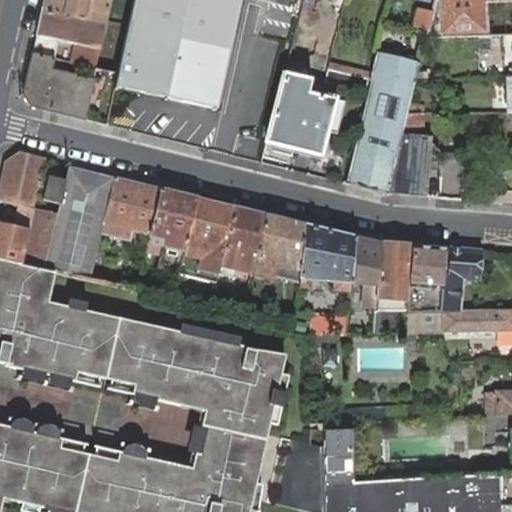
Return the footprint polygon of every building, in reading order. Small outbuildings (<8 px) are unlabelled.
[(110,0),(44,0),(42,11),(105,26),(106,20),(110,0)] [(133,0),(128,25),(117,74),(113,91),(116,91),(116,88),(163,99),(163,101),(166,102),(166,99),(212,108),(211,110),(215,111),(215,109),(239,0),(133,0)] [(438,0),(439,37),(488,34),(486,3),(485,0),(438,0)] [(418,10),(413,28),(427,31),(431,12),(418,10)] [(105,26),(42,11),(36,36),(32,54),(41,56),(52,59),(57,40),(74,45),(99,51),(105,26)] [(345,184),(388,195),(402,134),(407,114),(410,103),(415,81),(420,62),(420,60),(424,43),(425,38),(427,31),(413,28),(409,27),(401,58),(376,52),(366,88),(368,89),(367,94),(345,184)] [(433,37),(425,38),(424,43),(420,60),(432,60),(433,37)] [(69,63),(95,69),(99,51),(74,45),(69,63)] [(84,120),(106,125),(113,91),(117,74),(95,69),(93,80),(38,67),(41,56),(32,54),(29,65),(22,95),(31,107),(84,120)] [(267,142),(262,158),(289,164),(293,148),(318,155),(324,132),(335,135),(344,102),(307,94),(310,80),(285,74),(267,142)] [(410,103),(407,114),(416,114),(418,105),(410,103)] [(407,114),(402,134),(421,137),(420,114),(416,114),(407,114)] [(402,134),(388,195),(426,198),(431,144),(431,137),(421,137),(402,134)] [(8,157),(0,195),(35,202),(44,161),(19,154),(8,157)] [(29,230),(21,266),(52,273),(91,282),(93,271),(101,234),(114,178),(69,167),(65,182),(61,205),(58,215),(34,209),(29,230)] [(42,200),(61,205),(65,182),(47,178),(42,200)] [(161,190),(114,178),(101,234),(129,240),(131,230),(150,234),(161,190)] [(148,243),(146,252),(160,255),(156,270),(179,274),(185,250),(189,234),(197,199),(161,190),(150,234),(149,236),(148,243)] [(179,274),(214,282),(216,273),(218,266),(233,207),(197,199),(189,234),(185,250),(179,274)] [(216,273),(214,282),(216,283),(218,272),(220,275),(231,277),(233,276),(235,270),(250,275),(254,260),(265,216),(233,207),(218,266),(216,273)] [(254,260),(250,275),(271,281),(276,265),(300,271),(304,225),(265,216),(254,260)] [(0,223),(0,260),(21,266),(29,230),(21,228),(0,223)] [(300,271),(299,288),(309,289),(310,281),(333,283),(332,291),(348,292),(349,283),(353,237),(304,225),(300,271)] [(380,244),(353,237),(349,283),(376,286),(380,244)] [(375,309),(406,312),(407,300),(411,247),(383,244),(380,244),(376,286),(376,298),(375,309)] [(444,249),(411,247),(407,300),(406,312),(406,313),(419,313),(439,312),(444,249)] [(477,252),(444,249),(439,312),(441,312),(458,312),(460,278),(475,280),(478,277),(479,255),(477,252)] [(0,260),(0,362),(5,364),(5,366),(72,382),(75,372),(135,386),(133,396),(186,409),(189,399),(205,403),(203,412),(200,427),(212,431),(211,433),(239,441),(241,437),(264,442),(272,407),(278,408),(281,407),(283,404),(284,402),(284,399),(281,394),(279,392),(275,392),(284,356),(251,350),(60,305),(59,310),(44,307),(46,302),(52,273),(21,266),(0,260)] [(93,271),(91,282),(102,284),(104,273),(93,271)] [(60,305),(46,302),(44,307),(59,310),(60,305)] [(511,310),(458,312),(441,312),(441,329),(442,334),(511,332),(511,310)] [(439,312),(419,313),(420,329),(441,329),(441,312),(439,312)] [(72,382),(133,396),(135,386),(75,372),(72,382)] [(485,416),(511,414),(511,390),(495,391),(495,393),(484,392),(485,416)] [(186,409),(203,412),(205,403),(189,399),(186,409)] [(500,511),(500,509),(500,475),(353,482),(351,429),(350,422),(323,423),(324,448),(280,439),(265,504),(303,511),(500,511)] [(174,466),(120,454),(118,463),(57,449),(60,439),(10,427),(0,425),(0,508),(2,500),(3,495),(18,498),(17,503),(47,511),(248,511),(258,470),(234,465),(235,461),(207,455),(206,458),(193,455),(190,470),(188,479),(171,475),(174,466)] [(200,427),(193,455),(206,458),(207,455),(235,461),(234,465),(258,470),(264,442),(241,437),(239,441),(211,433),(212,431),(200,427)] [(118,463),(120,454),(60,439),(57,449),(118,463)] [(190,470),(174,466),(171,475),(188,479),(190,470)] [(511,511),(511,474),(510,475),(500,475),(500,509),(500,511),(511,511)] [(2,500),(17,503),(18,498),(3,495),(2,500)]
